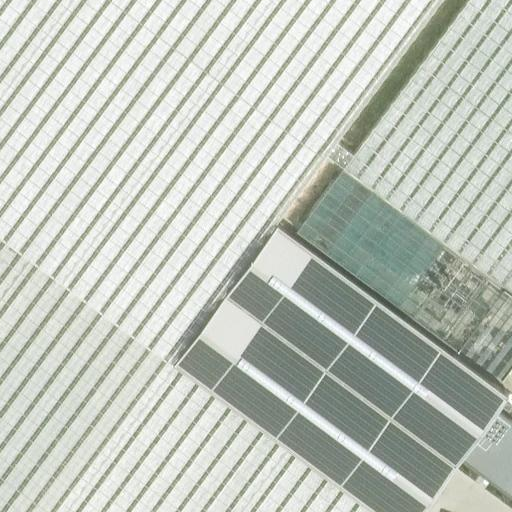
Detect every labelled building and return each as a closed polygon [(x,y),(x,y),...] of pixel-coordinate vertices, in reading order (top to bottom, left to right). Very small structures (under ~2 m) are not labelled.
[(0,0),(0,232),(169,358),(435,0),(0,0)] [(511,0),(465,0),(342,167),(503,286),(511,292),(511,0)] [(342,167),(205,352),(408,502),(454,441),(411,410),(503,286),(342,167)] [(0,511),(53,511),(150,383),(169,358),(0,232),(0,511)] [(511,292),(503,286),(411,410),(454,441),(511,363),(511,292)] [(170,399),(86,511),(421,511),(408,502),(205,352),(189,373),(170,399)] [(189,373),(169,358),(150,383),(170,399),(189,373)]
